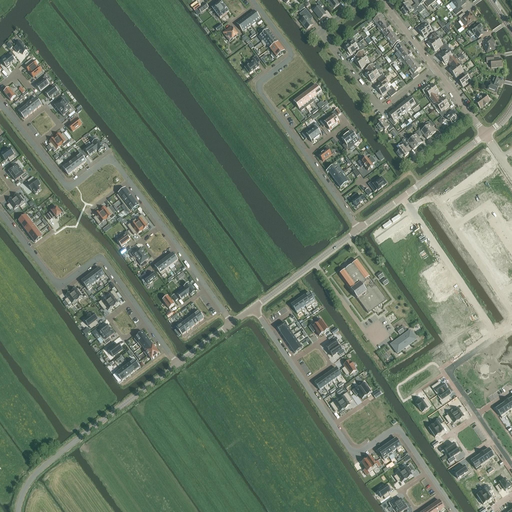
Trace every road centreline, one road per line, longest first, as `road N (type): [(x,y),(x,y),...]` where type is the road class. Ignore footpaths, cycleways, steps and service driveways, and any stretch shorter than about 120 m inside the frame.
road 1 (tertiary): [(18,511),(41,467),(177,364)]
road 2 (residential): [(434,70),(381,108),(320,30),(360,0)]
road 3 (residential): [(307,156),(253,84),(292,54),(254,3)]
road 4 (residential): [(511,311),(439,202),(491,164)]
road 5 (residential): [(132,300),(101,260),(54,281),(0,211)]
road 6 (residential): [(334,424),(355,454),(397,428),(427,472)]
road 7 (tertiary): [(253,307),(360,228)]
road 8 (residential): [(34,145),(64,184),(110,160),(129,180)]
